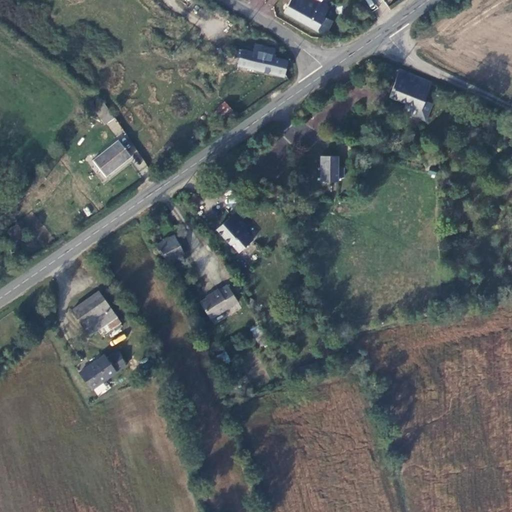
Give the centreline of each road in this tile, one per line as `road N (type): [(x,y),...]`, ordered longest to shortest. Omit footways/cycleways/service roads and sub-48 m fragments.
road 1 (secondary): [(328,71),(0,297)]
road 2 (unclassified): [(384,33),(421,66),(511,109)]
road 3 (residential): [(227,0),(292,38),(328,71)]
